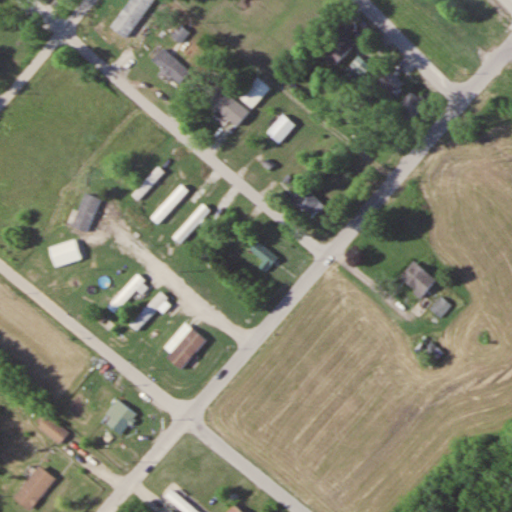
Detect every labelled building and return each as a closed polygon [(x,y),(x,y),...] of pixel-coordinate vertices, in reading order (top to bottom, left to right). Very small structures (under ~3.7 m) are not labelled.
[(108,42),(127,22),(114,10),(95,29),(108,42)] [(173,34),(181,42),(190,33),(182,25),(173,34)] [(357,42),(341,26),(319,48),(335,64),(357,42)] [(164,47),(154,59),(163,66),(157,73),(168,82),(173,75),(180,81),(190,69),(164,47)] [(364,73),(370,65),(364,61),(359,69),(364,73)] [(377,79),(393,96),(406,83),(390,67),(377,79)] [(253,108),(271,87),(258,75),(240,96),(253,108)] [(427,102),(413,89),(399,104),(412,117),(427,102)] [(296,125),(284,113),(267,131),(279,143),(296,125)] [(311,220),(325,205),(303,184),(289,198),(311,220)] [(77,225),(93,191),(106,197),(91,231),(77,225)] [(278,259),(260,239),(250,248),(263,262),(258,266),(263,272),(278,259)] [(57,247),(81,240),(86,256),(62,264),(57,247)] [(437,280),(416,260),(400,276),(421,296),(437,280)] [(441,316),(451,304),(442,296),(432,308),(441,316)] [(443,351),(425,334),(413,347),(432,364),(443,351)] [(139,415),(120,398),(103,418),(122,435),(139,415)] [(70,431),(45,411),(35,423),(61,443),(70,431)] [(14,497),(31,510),(57,478),(40,465),(14,497)] [(202,511),(171,486),(164,495),(185,511),(202,511)]
